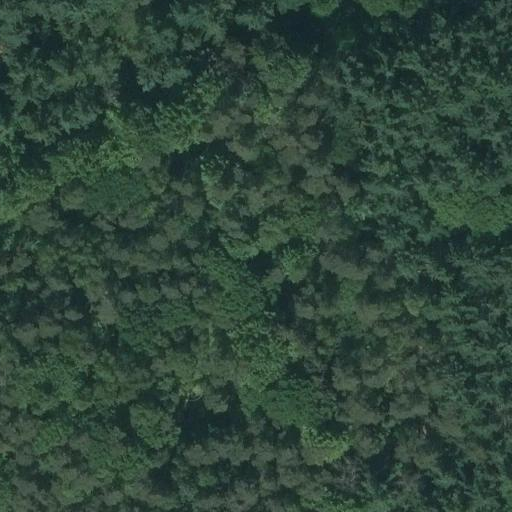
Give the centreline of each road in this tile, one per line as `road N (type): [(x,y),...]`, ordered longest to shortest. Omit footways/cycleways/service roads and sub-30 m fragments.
road 1 (track): [(354,511),(326,468),(190,149),(163,109)]
road 2 (track): [(163,109),(0,186)]
